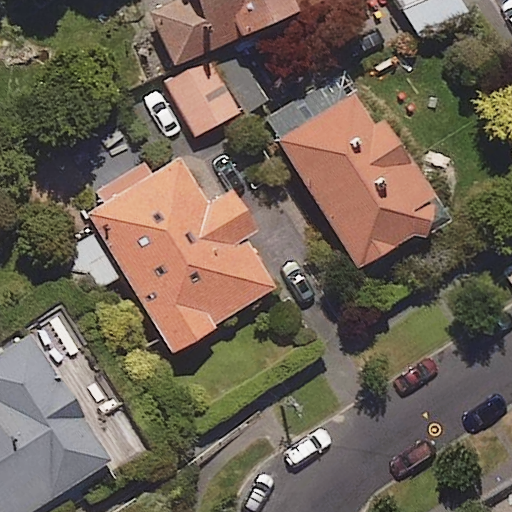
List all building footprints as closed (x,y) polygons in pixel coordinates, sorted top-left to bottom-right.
[(187,0),(188,2),(151,21),(181,80),(342,0),(187,0)] [(466,21),(457,0),(399,0),(416,41),(466,21)] [(266,104),(243,56),(170,92),(194,140),(266,104)] [(374,132),(357,102),(283,145),(359,276),(434,233),(427,220),(441,212),(389,124),(374,132)] [(209,211),(181,163),(152,181),(143,165),(72,207),(92,242),(72,254),(94,292),(125,274),(173,355),(277,294),(247,243),(257,237),(233,196),(209,211)] [(0,511),(38,511),(112,468),(33,337),(0,357),(0,511)]
